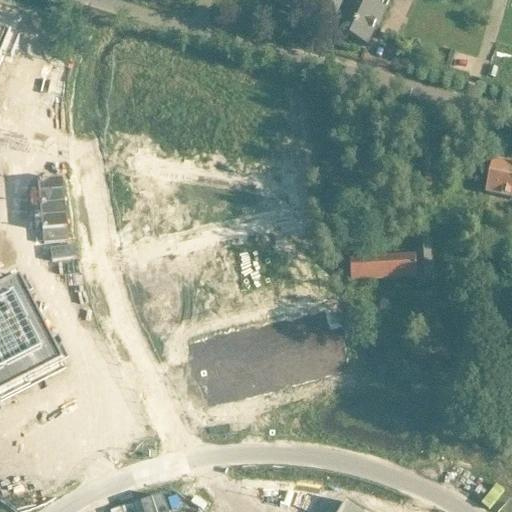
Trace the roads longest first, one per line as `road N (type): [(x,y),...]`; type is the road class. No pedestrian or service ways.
road 1 (residential): [(106,268),(294,218),(287,182),(85,158)]
road 2 (unclassified): [(511,115),(96,0)]
road 3 (residential): [(463,511),(360,465),(280,453),(185,460)]
road 4 (residential): [(185,460),(106,268)]
road 5 (residential): [(185,460),(97,487),(52,511)]
